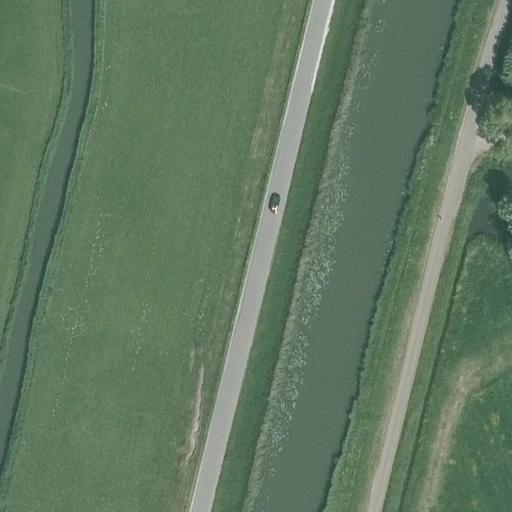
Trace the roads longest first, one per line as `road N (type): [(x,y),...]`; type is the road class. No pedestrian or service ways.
road 1 (unclassified): [(376,511),(509,0)]
road 2 (tertiary): [(202,511),(327,0)]
road 3 (track): [(428,511),(470,375),(511,358)]
